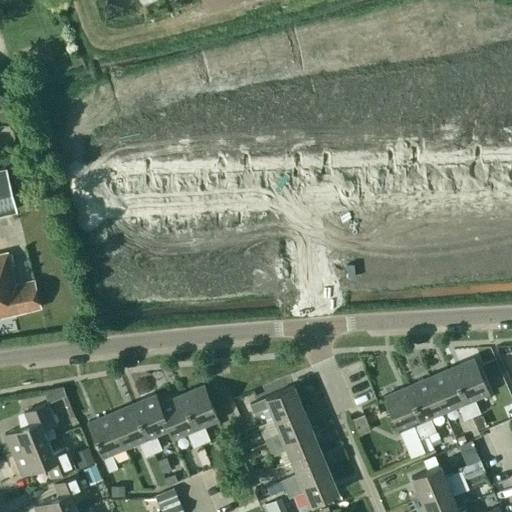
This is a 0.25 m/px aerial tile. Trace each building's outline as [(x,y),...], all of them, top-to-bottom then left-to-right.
[(0,213),(15,209),(5,166),(0,166),(0,213)] [(500,208),(480,209),(482,248),(502,247),(500,191),(492,191),(492,203),(500,203),(500,208)] [(508,191),(500,191),(502,247),(511,246),(511,207),(501,208),(501,203),(509,203),(508,191)] [(447,210),(429,211),(430,250),(448,249),(446,193),(438,193),(439,205),(447,205),(447,210)] [(455,193),(446,193),(448,249),(468,248),(466,209),(447,210),(447,205),(455,205),(455,193)] [(410,211),(392,212),(393,251),(411,250),(409,194),(401,194),(402,206),(410,206),(410,211)] [(418,194),(409,194),(411,250),(430,250),(429,211),(410,211),(410,206),(418,206),(418,194)] [(373,213),(354,213),(355,252),(374,251),(372,195),(364,196),(365,208),(373,207),(373,213)] [(381,195),(372,195),(374,251),(393,251),(392,212),(373,212),(373,207),(381,207),(381,195)] [(0,315),(40,306),(33,279),(14,284),(10,269),(6,270),(2,252),(0,252),(0,315)] [(472,357),(450,366),(471,415),(479,412),(473,398),(487,392),(472,357)] [(462,418),(471,415),(450,366),(428,375),(443,411),(456,405),(462,418)] [(429,416),(443,411),(428,375),(405,385),(431,446),(440,442),(435,430),(429,416)] [(180,393),(200,442),(208,439),(203,425),(217,419),(202,384),(180,393)] [(65,394),(62,385),(42,389),(47,402),(65,394)] [(273,418),(302,406),(293,385),(249,403),(252,412),(268,405),(273,418)] [(405,385),(383,394),(409,456),(431,446),(405,385)] [(154,393),(131,402),(152,451),(160,448),(155,434),(168,429),(169,429),(158,402),(154,393)] [(180,393),(158,402),(169,429),(168,429),(172,438),(186,432),(192,446),(200,442),(180,393)] [(3,432),(12,453),(46,439),(41,427),(55,421),(46,401),(22,411),(27,423),(3,432)] [(352,427),(379,420),(374,401),(356,406),(359,417),(350,419),(352,427)] [(131,402),(109,412),(124,447),(138,441),(144,455),(152,451),(131,402)] [(263,437),(266,446),(311,427),(302,406),(273,418),(278,430),(263,437)] [(110,453),(124,447),(109,412),(87,421),(101,457),(102,456),(107,470),(116,467),(110,453)] [(286,448),(291,460),(320,448),(311,427),(266,446),(270,454),(286,448)] [(46,439),(12,453),(21,473),(44,463),(49,475),(73,465),(64,445),(51,450),(46,439)] [(87,445),(73,451),(80,466),(94,461),(87,445)] [(280,478),(284,488),(328,469),(320,448),(291,460),(296,472),(280,478)] [(169,471),(162,454),(155,457),(162,474),(169,471)] [(254,475),(247,457),(239,461),(246,478),(254,475)] [(479,459),(466,465),(461,467),(465,477),(484,470),(479,459)] [(463,478),(460,469),(444,476),(438,463),(410,475),(419,497),(463,478)] [(328,469),(284,488),(288,496),(303,490),(309,502),(337,490),(328,469)] [(483,470),(467,477),(471,486),(486,480),(482,471),(483,470)] [(33,504),(36,511),(70,511),(76,510),(71,498),(84,493),(76,472),(52,482),(57,494),(33,504)] [(174,473),(164,478),(167,485),(177,481),(174,473)] [(419,497),(425,511),(441,511),(456,506),(451,494),(467,487),(463,478),(419,497)] [(124,486),(110,486),(110,496),(125,495),(124,486)] [(158,506),(177,499),(172,487),(154,495),(158,506)] [(160,511),(182,511),(178,503),(160,510),(160,511)]
